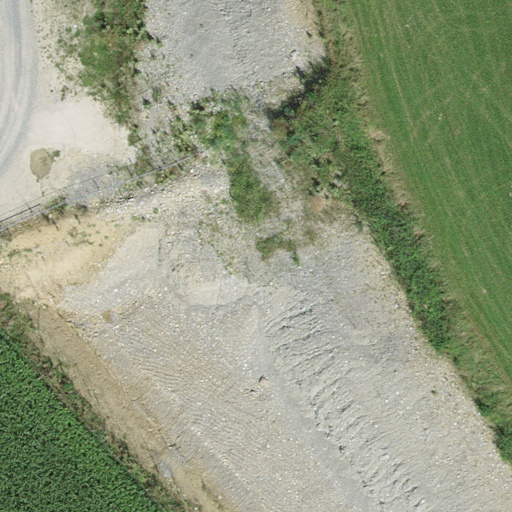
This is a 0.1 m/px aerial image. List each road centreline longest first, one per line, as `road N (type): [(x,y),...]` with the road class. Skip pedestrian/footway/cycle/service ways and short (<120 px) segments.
road 1 (track): [(11,202),(272,511)]
road 2 (track): [(0,60),(11,202)]
